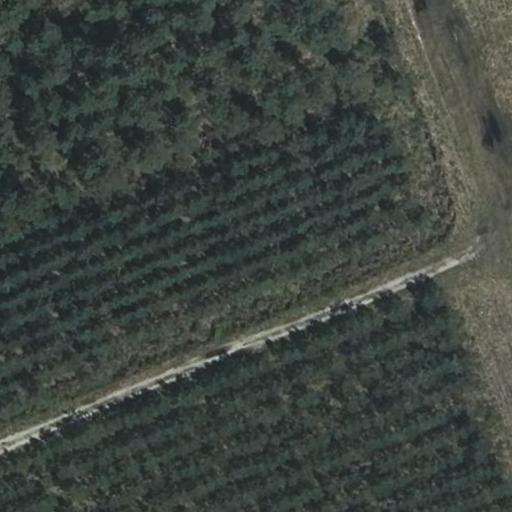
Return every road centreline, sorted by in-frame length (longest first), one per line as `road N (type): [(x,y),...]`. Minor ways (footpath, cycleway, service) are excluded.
road 1 (track): [(0,444),(511,234)]
road 2 (track): [(456,0),(511,169)]
